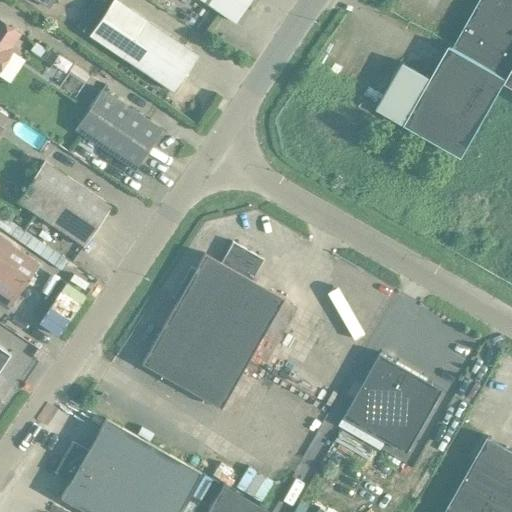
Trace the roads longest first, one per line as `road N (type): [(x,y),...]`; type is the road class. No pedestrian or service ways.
road 1 (unclassified): [(0,476),(211,157)]
road 2 (unclassified): [(511,327),(211,157)]
road 3 (unclassified): [(211,157),(317,0)]
